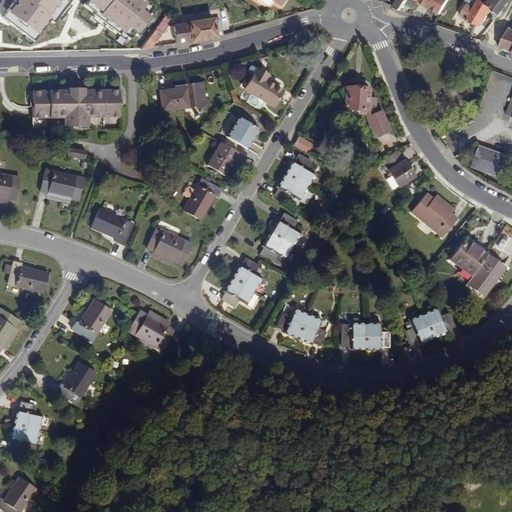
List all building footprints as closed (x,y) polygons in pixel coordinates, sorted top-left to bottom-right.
[(20,0),(4,20),(37,45),(72,0),(20,0)] [(134,0),(86,0),(82,6),(134,45),(156,16),(134,0)] [(399,0),(395,7),(401,10),(407,0),(399,0)] [(418,17),(426,6),(410,0),(407,0),(401,10),(418,17)] [(491,10),(497,14),(500,10),(484,0),(469,0),(463,12),(471,18),(482,23),(491,10)] [(484,0),(500,10),(508,0),(484,0)] [(218,37),(223,35),(220,18),(214,19),(217,37),(218,37)] [(176,43),(217,37),(214,19),(174,23),(175,38),(176,43)] [(168,29),(171,24),(166,21),(146,48),(159,46),(164,38),(170,30),(168,29)] [(511,49),(511,25),(511,26),(500,45),(511,49)] [(175,38),(171,38),(164,38),(159,46),(176,43),(175,38)] [(280,75),(283,72),(276,62),(252,78),(256,83),(261,80),(276,102),(291,91),(280,75)] [(200,101),(205,97),(201,69),(180,72),(181,76),(176,77),(179,97),(195,95),(200,101)] [(206,85),(203,69),(201,69),(205,97),(211,92),(206,85)] [(160,79),(163,100),(179,97),(176,77),(160,79)] [(89,111),(120,110),(119,83),(84,84),(68,84),(32,85),(33,112),(65,111),(65,121),(89,120),(89,111)] [(368,89),(345,86),(343,107),(366,110),(367,98),(368,89)] [(373,109),(374,98),(367,98),(366,110),(343,107),(342,116),(356,118),(357,112),(364,113),(372,136),(387,131),(380,111),(374,113),(373,109)] [(258,128),(237,115),(229,129),(250,141),(258,128)] [(225,135),(247,148),(250,141),(229,129),(225,135)] [(306,150),(311,142),(297,133),(292,142),(306,150)] [(237,151),(220,141),(215,149),(233,159),(237,151)] [(169,150),(171,145),(166,142),(161,145),(160,145),(169,150)] [(472,164),(502,174),(506,176),(509,167),(511,160),(511,157),(511,153),(482,144),(479,143),(476,152),(472,164)] [(381,156),(387,166),(403,157),(397,147),(381,156)] [(78,160),(81,152),(64,148),(62,156),(78,160)] [(224,173),(233,159),(215,149),(207,163),(212,166),(218,169),(224,173)] [(294,163),(292,162),(284,175),(307,188),(315,175),(307,171),(311,164),(298,157),(294,163)] [(397,182),(412,173),(403,157),(387,166),(397,182)] [(141,172),(142,165),(135,164),(134,171),(141,172)] [(71,203),(77,180),(39,171),(33,194),(41,196),(41,197),(64,202),(64,201),(71,203)] [(292,196),(300,201),(307,188),(284,175),(276,187),(279,189),(274,196),(288,204),(292,196)] [(0,201),(8,203),(12,178),(0,176),(0,201)] [(209,200),(214,192),(192,179),(173,212),(190,222),(205,198),(209,200)] [(428,191),(414,210),(435,225),(449,205),(435,196),(428,191)] [(451,201),(438,192),(435,196),(449,205),(451,201)] [(40,200),(63,206),(64,202),(41,197),(40,200)] [(460,213),(454,209),(449,205),(435,225),(446,233),(460,213)] [(119,245),(130,223),(96,208),(88,226),(113,238),(112,242),(119,245)] [(281,225),(279,224),(272,236),(295,249),(302,237),(294,233),(298,226),(285,218),(281,225)] [(179,266),(189,244),(153,227),(142,248),(150,252),(150,253),(170,262),(179,266)] [(272,236),(264,249),(266,250),(276,256),(287,262),(295,249),(272,236)] [(461,236),(449,259),(455,262),(469,240),(461,236)] [(475,264),(486,249),(469,240),(455,262),(470,271),(475,264)] [(489,257),(492,253),(486,249),(475,264),(470,271),(466,280),(472,283),(489,257)] [(278,258),(287,263),(287,262),(276,256),(266,250),(262,256),(275,264),(278,258)] [(496,272),(503,259),(492,253),(489,257),(472,283),(487,291),(497,273),(496,272)] [(16,269),(17,264),(9,263),(5,288),(42,293),(45,274),(16,269)] [(240,270),(237,268),(230,280),(253,294),(261,282),(253,277),(257,270),(244,263),(240,270)] [(237,303),(245,308),(253,294),(230,280),(222,294),(224,296),(221,302),(234,310),(237,303)] [(280,332),(294,339),(307,312),(293,305),(288,315),(280,312),(274,326),(281,329),(280,332)] [(92,348),(112,317),(95,306),(80,330),(75,328),(71,335),(92,348)] [(19,325),(0,312),(0,328),(14,336),(16,332),(15,331),(19,325)] [(316,328),(320,318),(307,312),(294,339),(307,345),(309,342),(316,345),(323,332),(316,328)] [(436,313),(434,313),(422,318),(432,343),(445,338),(445,335),(451,333),(446,319),(439,321),(436,313)] [(417,346),(418,349),(432,343),(422,318),(408,323),(412,332),(404,335),(409,349),(417,346)] [(149,323),(148,323),(141,319),(129,339),(163,359),(175,339),(166,333),(149,323)] [(166,333),(168,329),(151,319),(149,323),(166,333)] [(347,346),(348,349),(363,349),(364,324),(364,320),(349,320),(348,331),(341,331),(340,346),(347,346)] [(377,331),(377,320),(364,320),(364,324),(363,349),(377,349),(377,347),(385,347),(384,331),(377,331)] [(0,354),(1,352),(3,353),(14,336),(0,328),(0,354)] [(97,379),(80,369),(77,375),(94,384),(97,379)] [(56,396),(79,410),(94,384),(77,375),(65,394),(59,390),(56,396)] [(21,408),(18,407),(14,422),(43,429),(46,413),(36,411),(38,403),(23,400),(21,408)] [(30,442),(39,444),(43,429),(14,422),(11,438),(15,438),(13,446),(28,450),(30,442)] [(0,507),(8,511),(10,511),(29,482),(12,472),(0,491),(0,507)]
